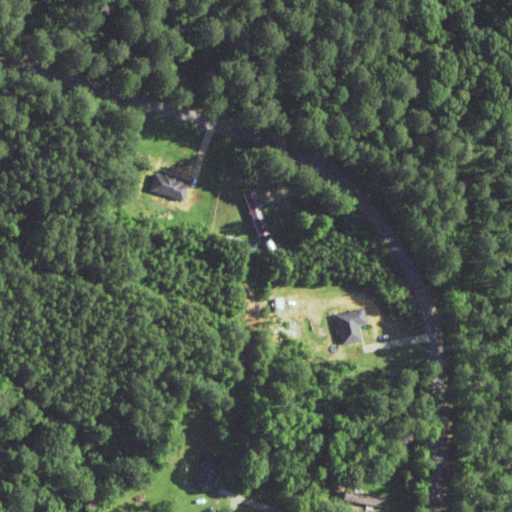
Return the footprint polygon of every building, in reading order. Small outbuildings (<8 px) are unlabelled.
[(189,200),(195,182),(161,170),(154,189),(189,200)] [(277,232),(261,188),(250,192),(266,236),(277,232)] [(326,220),(310,204),(299,215),(315,231),(326,220)] [(360,325),(368,323),(365,308),(337,314),(344,345),(364,340),(360,325)] [(201,491),(212,457),(196,451),(185,486),(201,491)] [(383,498),(337,489),(334,500),(381,509),(383,498)] [(78,498),(83,510),(94,506),(89,494),(78,498)]
